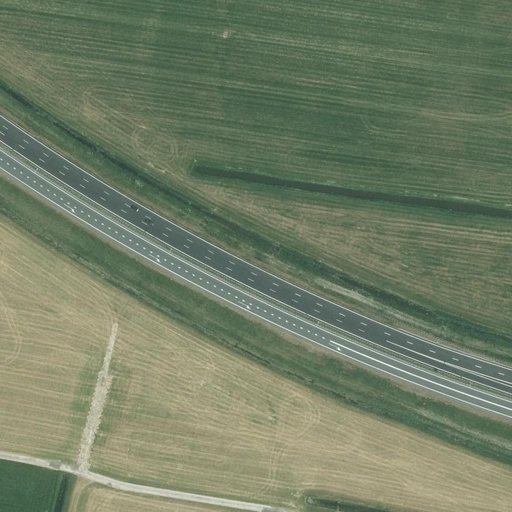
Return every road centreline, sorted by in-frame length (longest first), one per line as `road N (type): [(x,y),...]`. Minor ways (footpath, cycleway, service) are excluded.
road 1 (trunk): [(0,159),(228,294),(511,409)]
road 2 (trunk): [(385,343),(133,215),(0,128)]
road 3 (track): [(0,454),(278,511)]
road 4 (trunk): [(511,391),(385,343)]
road 5 (trunk): [(511,378),(385,343)]
